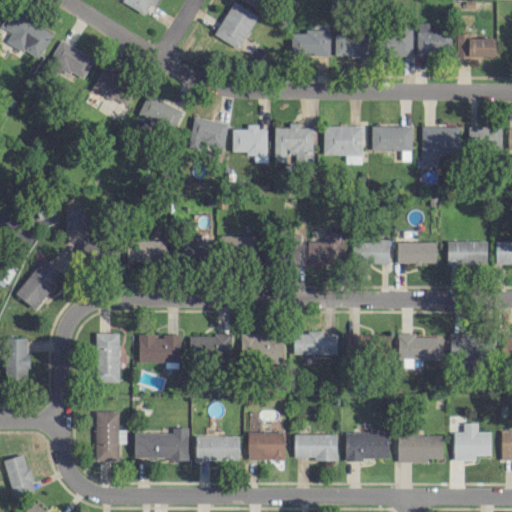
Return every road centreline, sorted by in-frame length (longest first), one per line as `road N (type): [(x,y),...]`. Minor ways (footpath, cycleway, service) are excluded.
road 1 (residential): [(0,419),(57,420),(61,460),(98,493),(511,495)]
road 2 (residential): [(57,420),(60,338),(71,313),(92,299),(511,300)]
road 3 (residential): [(63,0),(157,59),(234,89),(511,89)]
